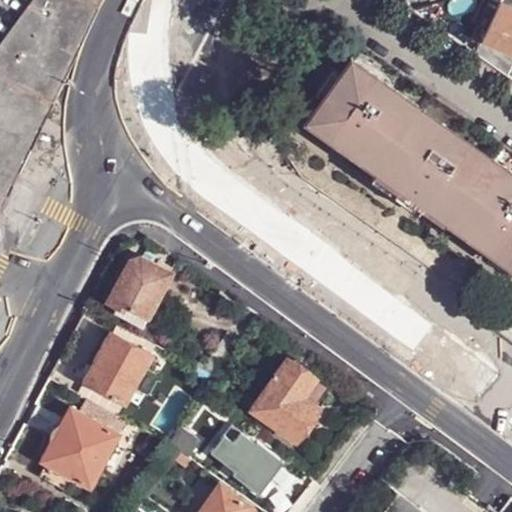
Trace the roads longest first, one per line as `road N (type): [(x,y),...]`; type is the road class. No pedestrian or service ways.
road 1 (tertiary): [(414,391),(174,214),(126,164)]
road 2 (secondary): [(131,104),(98,141),(27,275),(24,304)]
road 3 (secondary): [(24,304),(59,279),(126,164)]
road 4 (residential): [(414,391),(324,511)]
road 5 (secondary): [(192,0),(131,104)]
road 6 (tertiary): [(511,462),(414,391)]
